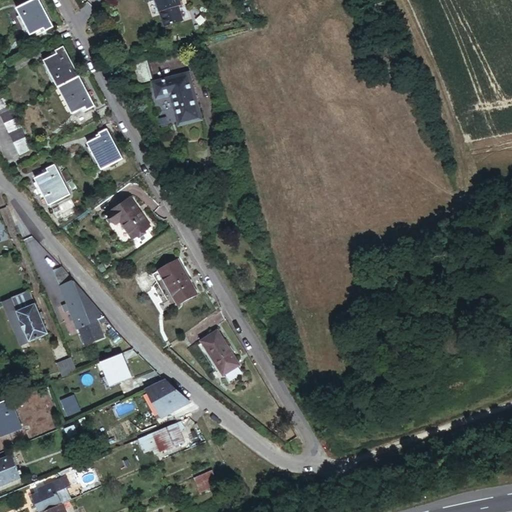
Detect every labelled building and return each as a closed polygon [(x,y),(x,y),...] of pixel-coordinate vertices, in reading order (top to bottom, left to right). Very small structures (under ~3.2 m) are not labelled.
[(41,0),(29,0),(17,6),(31,34),(43,28),(44,30),(54,25),(41,0)] [(173,0),(150,0),(151,2),(148,2),(144,2),(141,5),(140,7),(141,11),(142,14),(146,14),(152,13),(157,41),(172,38),(169,24),(177,23),(173,0)] [(241,22),(235,23),(237,31),(243,30),(241,22)] [(65,44),(54,50),(56,53),(45,58),(73,112),(84,106),(86,110),(96,104),(65,44)] [(139,76),(126,79),(132,100),(145,97),(139,76)] [(0,83),(0,116),(18,155),(30,149),(0,83)] [(182,87),(147,93),(150,108),(162,106),(168,137),(190,133),(182,87)] [(100,138),(90,143),(103,168),(124,157),(109,128),(99,134),(100,138)] [(51,167),(39,172),(41,176),(31,181),(44,208),(65,197),(51,167)] [(128,194),(106,211),(112,219),(115,217),(130,236),(149,222),(128,194)] [(174,255),(148,269),(155,281),(161,277),(173,299),(192,288),(174,255)] [(77,329),(79,328),(86,344),(103,337),(96,321),(102,318),(61,268),(53,272),(67,305),(70,312),(77,329)] [(29,290),(11,297),(29,341),(47,333),(29,290)] [(215,329),(199,340),(220,372),(236,362),(215,329)] [(120,354),(100,362),(109,386),(130,377),(120,354)] [(75,371),(70,358),(56,364),(62,377),(75,371)] [(153,384),(144,390),(160,417),(178,407),(185,412),(191,404),(189,403),(180,396),(174,392),(168,386),(161,380),(153,384)] [(50,382),(44,384),(46,390),(53,387),(50,382)] [(9,399),(0,402),(0,431),(2,435),(20,428),(9,399)] [(182,422),(175,424),(179,433),(185,428),(182,422)] [(175,424),(137,440),(143,454),(152,451),(153,455),(183,443),(179,433),(175,424)] [(0,486),(21,479),(12,456),(0,460),(0,486)] [(210,473),(192,481),(197,494),(215,486),(210,473)] [(65,479),(51,485),(60,505),(61,505),(70,501),(66,491),(70,489),(65,479)] [(33,497),(39,511),(44,511),(60,505),(51,485),(36,491),(38,495),(33,497)]
